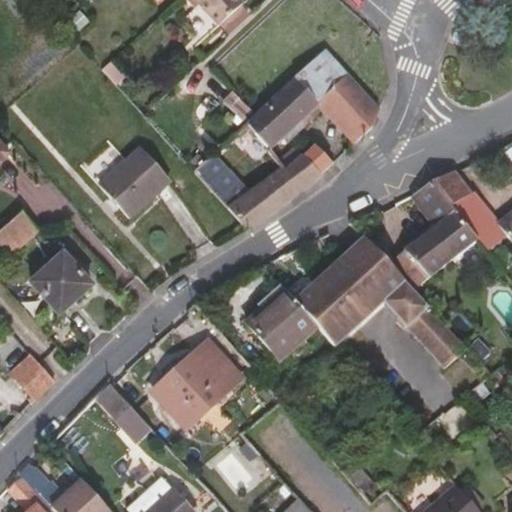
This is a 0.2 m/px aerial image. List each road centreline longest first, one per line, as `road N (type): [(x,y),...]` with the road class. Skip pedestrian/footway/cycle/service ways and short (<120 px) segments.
road 1 (tertiary): [(362,183),(189,290),(0,474)]
road 2 (tertiary): [(511,117),(362,183)]
road 3 (residential): [(362,183),(400,129),(421,69)]
